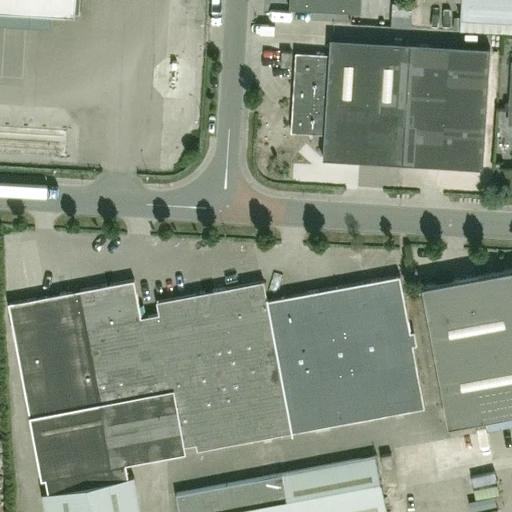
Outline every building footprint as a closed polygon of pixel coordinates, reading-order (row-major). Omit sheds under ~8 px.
[(0,0),(0,6),(75,11),(75,0),(0,0)] [(290,0),(290,8),(360,12),(360,0),(290,0)] [(511,0),(461,0),(460,16),(511,19),(511,0)] [(392,14),(412,15),(413,3),(393,2),(392,14)] [(454,3),(443,3),(445,23),(456,22),(454,3)] [(296,52),(291,131),(324,133),(323,158),(483,166),(491,46),(330,36),(329,54),(296,52)] [(281,49),(281,65),(291,65),(291,50),(281,49)] [(511,266),(423,284),(449,423),(511,411),(511,266)] [(135,277),(11,301),(43,477),(47,476),(50,491),(45,491),(48,511),(141,511),(134,474),(129,475),(127,462),(187,450),(186,444),(197,442),(199,448),(426,405),(401,274),(269,299),(266,280),(158,300),(160,313),(142,316),(135,277)] [(382,454),(384,468),(395,466),(392,452),(382,454)] [(177,493),(180,511),(387,511),(377,455),(283,473),(177,493)]
